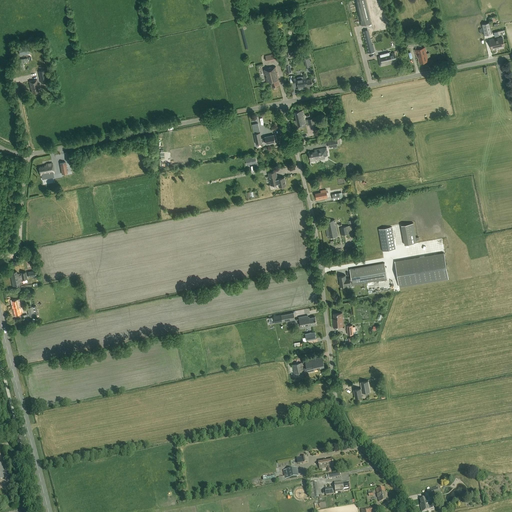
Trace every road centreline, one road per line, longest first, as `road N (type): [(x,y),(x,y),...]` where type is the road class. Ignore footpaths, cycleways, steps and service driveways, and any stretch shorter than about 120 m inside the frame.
road 1 (unclassified): [(415,511),(340,415),(315,230),(282,103)]
road 2 (unclassified): [(27,154),(282,103)]
road 3 (unclassified): [(282,103),(511,56)]
road 4 (primary): [(48,511),(0,321)]
